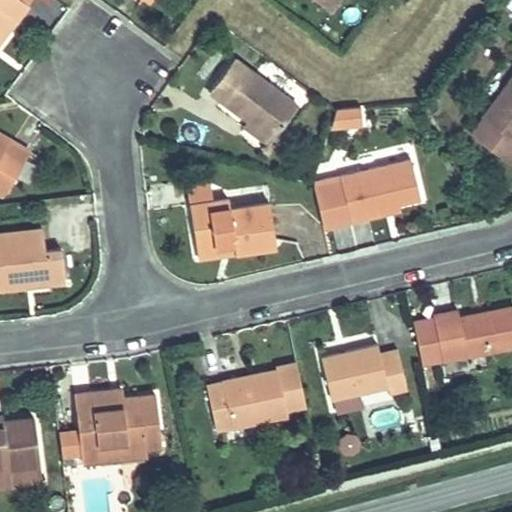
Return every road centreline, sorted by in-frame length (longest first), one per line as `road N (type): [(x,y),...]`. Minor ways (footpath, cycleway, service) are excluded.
road 1 (residential): [(511,230),(137,325)]
road 2 (residential): [(103,66),(137,325)]
road 3 (residential): [(137,325),(0,342)]
road 4 (secondary): [(388,511),(511,477)]
